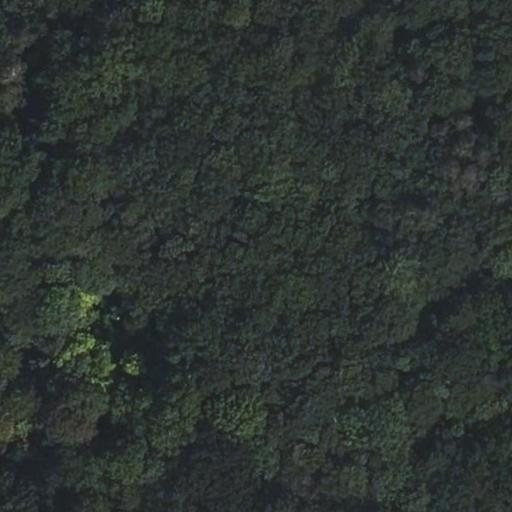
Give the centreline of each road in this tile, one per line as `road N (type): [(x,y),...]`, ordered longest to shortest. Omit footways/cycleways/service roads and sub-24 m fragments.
road 1 (unknown): [(205,0),(404,511)]
road 2 (track): [(125,0),(0,272)]
